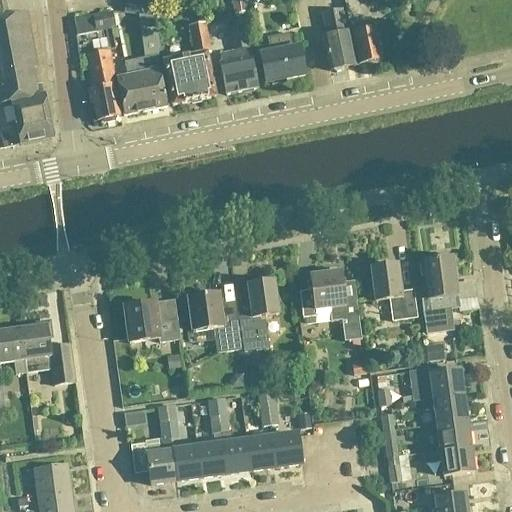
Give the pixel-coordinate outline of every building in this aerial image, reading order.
[(0,0),(0,106),(10,105),(41,98),(39,88),(34,89),(31,72),(36,71),(25,15),(6,19),(2,0),(0,0)] [(157,5),(125,0),(122,15),(155,20),(157,5)] [(366,19),(362,0),(341,0),(346,23),(349,22),(351,32),(350,32),(356,66),(380,62),(378,49),(383,48),(379,28),(361,32),(359,20),(366,19)] [(246,17),(244,1),(230,3),(232,19),(246,17)] [(322,39),(329,72),(353,67),(345,34),(344,34),(339,12),(320,16),(325,39),(322,39)] [(111,15),(91,19),(95,35),(114,31),(111,15)] [(208,56),(207,48),(202,26),(187,30),(193,57),(161,64),(170,107),(213,98),(204,57),(208,56)] [(227,30),(232,55),(246,51),(247,51),(242,28),(227,30)] [(259,58),(265,86),(304,78),(298,50),(291,51),(287,36),(265,41),(268,56),(259,58)] [(246,51),(232,55),(215,59),(216,66),(214,66),(221,97),(255,90),(246,51)] [(111,78),(106,53),(83,57),(90,92),(85,93),(87,106),(90,106),(94,124),(100,123),(103,126),(112,125),(112,124),(114,120),(117,120),(114,108),(113,100),(112,98),(111,78)] [(133,63),(143,113),(164,109),(154,59),(133,63)] [(143,113),(133,63),(122,66),(124,78),(115,80),(123,118),(143,113)] [(10,105),(19,147),(50,141),(41,98),(10,105)] [(425,302),(421,303),(424,326),(450,323),(447,300),(455,299),(450,260),(421,264),(425,302)] [(370,271),(374,304),(388,302),(391,324),(416,321),(412,293),(399,294),(395,267),(370,271)] [(342,302),(339,276),(336,276),(336,274),(333,272),(324,273),(322,275),(322,278),(309,279),(310,293),(297,295),(301,322),(303,326),(313,325),(315,320),(314,314),(328,312),(330,324),(340,323),(342,344),(360,342),(355,301),(342,302)] [(242,352),(241,352),(242,355),(267,351),(263,319),(278,317),(273,284),(246,288),(250,315),(236,317),(238,328),(239,328),(242,352)] [(239,328),(238,328),(222,331),(217,296),(187,300),(191,335),(212,332),(215,356),(241,352),(242,352),(239,328)] [(155,306),(122,310),(126,346),(157,342),(157,346),(179,343),(176,322),(157,325),(155,306)] [(25,377),(51,374),(53,389),(74,386),(68,348),(48,351),(47,341),(51,341),(49,329),(45,325),(30,327),(30,331),(18,333),(25,377)] [(0,396),(1,396),(0,387),(0,367),(13,366),(14,379),(25,377),(18,333),(6,335),(6,331),(0,331),(0,396)] [(408,357),(395,358),(395,370),(408,370),(408,357)] [(248,390),(269,387),(267,369),(246,372),(248,390)] [(364,369),(350,370),(351,380),(365,378),(364,369)] [(458,373),(428,377),(427,377),(429,388),(416,390),(418,405),(431,403),(462,398),(458,373)] [(377,394),(379,410),(390,408),(388,392),(377,394)] [(258,414),(275,411),(273,395),(257,397),(255,398),(258,414)] [(435,428),(466,424),(462,398),(431,403),(435,428)] [(207,405),(209,421),(225,419),(223,403),(207,405)] [(159,427),(175,425),(173,409),(157,411),(159,427)] [(260,431),(278,428),(275,411),(258,414),(260,431)] [(381,419),(383,435),(394,434),(391,418),(381,419)] [(211,437),(218,436),(227,434),(225,419),(209,421),(211,437)] [(439,453),(470,449),(466,424),(435,428),(439,453)] [(177,441),(175,425),(159,427),(161,442),(157,443),(159,456),(146,458),(144,446),(129,448),(133,476),(147,474),(149,488),(174,485),(170,454),(171,454),(170,442),(177,441)] [(224,478),(250,475),(245,444),(233,446),(232,434),(227,434),(218,436),(220,448),(224,478)] [(270,441),(275,471),(300,468),(296,437),(270,441)] [(320,467),(358,458),(354,438),(315,447),(320,467)] [(270,441),(245,444),(250,475),(275,471),(270,441)] [(386,461),(397,459),(394,443),(384,445),(386,461)] [(195,451),(199,481),(224,478),(220,448),(195,451)] [(424,467),(440,464),(442,479),(473,475),(470,449),(439,453),(423,456),(424,467)] [(195,451),(171,454),(170,454),(174,485),(199,481),(195,451)] [(401,458),(404,483),(413,482),(411,457),(401,458)] [(397,459),(386,461),(389,486),(400,484),(397,459)] [(36,502),(70,497),(66,470),(32,475),(36,502)] [(71,511),(70,497),(36,502),(37,511),(71,511)] [(434,511),(466,511),(464,497),(433,501),(434,511)] [(430,498),(404,499),(405,510),(430,509),(430,498)]
